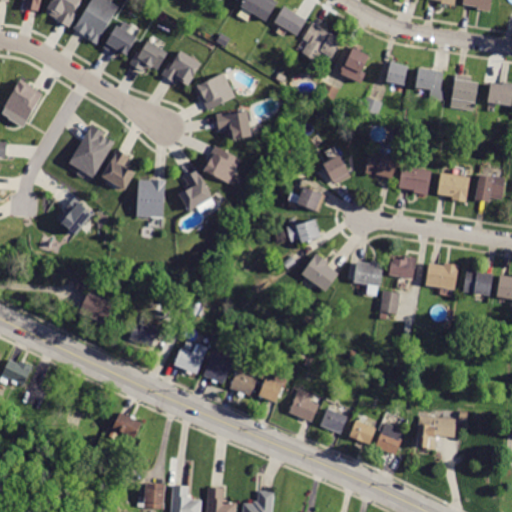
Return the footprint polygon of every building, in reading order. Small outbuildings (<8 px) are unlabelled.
[(39,0),(37,10),(23,6),(24,0),(39,0)] [(60,22),(57,20),(57,19),(47,13),(54,0),(81,0),(83,1),(76,13),(78,14),(70,28),(60,22)] [(76,30),(93,0),(108,0),(119,7),(98,45),(90,41),(92,39),(76,30)] [(267,0),(276,6),(267,22),(241,7),(245,0),(267,0)] [(464,5),(463,5),(463,0),(493,0),(491,12),(477,10),(478,7),(464,5)] [(307,20),(298,36),(275,22),(285,6),(307,20)] [(131,25),(119,19),(104,48),(116,54),(118,50),(127,55),(136,36),(127,31),(131,25)] [(342,41),(332,58),(322,52),(317,61),(303,52),(309,42),(303,39),(313,23),(342,41)] [(158,71),(168,50),(143,39),(131,65),(143,70),(146,65),(158,71)] [(370,56),(363,72),(366,73),(361,83),(341,74),(353,48),(370,56)] [(165,76),(163,75),(171,62),(173,64),(181,51),(203,65),(190,86),(178,79),(176,83),(165,76)] [(408,67),(404,85),(387,81),(391,63),(408,67)] [(444,72),(441,91),(445,91),(444,101),(429,98),(431,91),(433,92),(433,90),(416,87),(419,68),(444,72)] [(284,83),(276,79),(280,72),(287,77),(284,83)] [(200,96),(196,88),(225,74),(236,98),(209,111),(204,100),(202,101),(200,96)] [(474,112),(451,108),(456,75),(472,78),(472,82),(479,83),(474,112)] [(43,94),(44,94),(28,121),(5,107),(20,82),(33,91),(35,89),(43,94)] [(326,84),(339,89),(333,103),(320,97),(326,83),(326,84)] [(511,86),(511,106),(488,102),(491,83),(511,86)] [(382,103),(383,103),(377,118),(362,112),(368,97),(382,103)] [(218,118),(218,115),(231,113),(232,115),(249,112),(253,137),(230,141),(228,129),(220,130),(218,118)] [(105,133),(106,133),(104,137),(108,139),(108,138),(115,143),(94,179),(87,175),(88,174),(71,164),(93,126),(105,133)] [(216,148),(217,146),(242,160),(229,184),(205,171),(209,164),(207,163),(216,148)] [(129,156),(130,157),(124,167),(136,174),(125,191),(103,177),(111,163),(110,162),(118,149),(129,156)] [(396,158),(398,158),(392,180),(366,173),(372,151),(396,158)] [(338,180),(334,182),(324,164),(340,156),(349,173),(338,180)] [(401,188),(399,188),(403,166),(432,171),(428,196),(414,193),(415,190),(401,188)] [(196,172),(198,171),(204,181),(204,182),(214,198),(191,212),(180,195),(192,188),(186,179),(196,172)] [(468,177),(471,177),(467,202),(452,200),(453,197),(438,195),(442,173),(468,177)] [(501,179),(505,180),(502,200),(491,198),(490,202),(476,200),(480,175),(501,179)] [(154,180),(167,181),(164,219),(138,217),(140,180),(152,181),(152,180),(154,180)] [(322,198),(316,211),(298,204),(304,187),(323,195),(322,198)] [(57,218),(75,234),(93,214),(75,198),(57,218)] [(317,228),(320,237),(302,243),(301,239),(291,242),(287,227),(315,219),(317,228)] [(324,290),(302,274),(317,254),(329,263),(327,265),(339,274),(326,292),(324,290)] [(288,269),(283,262),(292,256),(297,263),(288,269)] [(417,259),(413,279),(389,275),(392,259),(394,259),(394,258),(403,260),(404,257),(417,259)] [(385,263),(381,287),(354,282),(358,262),(372,264),(372,261),(385,263)] [(426,285),(430,263),(444,266),(445,263),(459,265),(455,290),(426,285)] [(467,270),(478,271),(478,273),(494,275),(491,296),(463,292),(467,270)] [(500,275),(511,276),(511,299),(497,297),(500,275)] [(81,284),(85,286),(82,292),(76,289),(79,283),(81,284)] [(402,294),(399,314),(381,312),(384,291),(402,294)] [(88,296),(89,293),(115,305),(107,325),(80,313),(88,296)] [(192,297),(189,308),(182,305),(185,295),(192,297)] [(202,308),(198,316),(190,313),(194,305),(202,308)] [(147,316),(144,325),(158,330),(152,347),(130,339),(139,313),(147,316)] [(415,324),(413,335),(406,334),(408,323),(415,324)] [(204,357),(197,374),(175,365),(182,348),(204,357)] [(308,351),(306,359),(300,357),(302,350),(308,351)] [(316,354),(311,368),(304,365),(309,352),(316,354)] [(226,356),(234,359),(224,384),(204,376),(213,354),(225,359),(226,356)] [(19,364),(21,361),(33,367),(25,385),(3,375),(10,360),(19,364)] [(251,375),(259,378),(252,397),(231,388),(238,370),(251,375)] [(286,377),(276,403),(260,397),(267,378),(276,381),(279,374),(286,377)] [(313,395),(310,401),(319,405),(312,422),(289,413),(299,389),(313,395)] [(348,417),(341,434),(321,425),(328,409),(348,417)] [(120,413),(143,423),(135,439),(113,428),(120,413)] [(456,419),(455,438),(436,437),(435,450),(429,450),(429,448),(417,447),(420,416),(456,419)] [(376,429),(370,445),(350,436),(357,421),(376,429)] [(404,431),(401,439),(403,439),(396,455),(376,447),(386,423),(404,431)] [(166,484),(164,509),(139,507),(139,497),(147,497),(148,483),(166,484)] [(189,486),(188,498),(192,498),(192,500),(202,501),(201,511),(172,511),(174,485),(189,486)] [(225,488),(224,500),(228,500),(228,503),(237,504),(236,511),(207,511),(210,487),(225,488)] [(274,492),(272,511),(243,511),(244,504),(254,504),(254,501),(259,502),(260,491),(274,492)]
